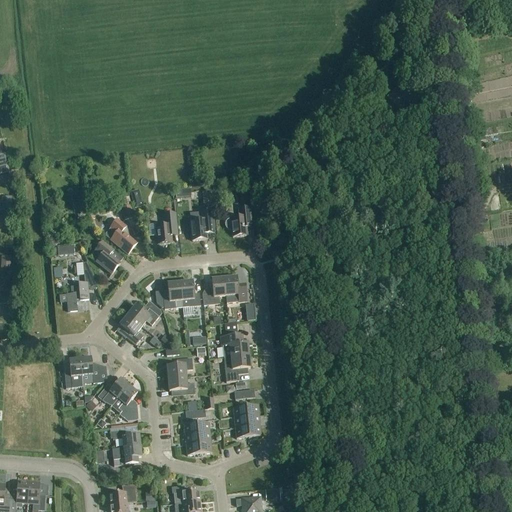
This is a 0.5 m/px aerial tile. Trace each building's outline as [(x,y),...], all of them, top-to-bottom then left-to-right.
[(399,86),(387,99),(400,111),(412,99),(399,86)] [(0,176),(9,175),(4,154),(0,154),(0,176)] [(178,198),(191,198),(191,188),(177,189),(178,198)] [(202,193),(203,209),(214,208),(212,190),(204,191),(204,193),(202,193)] [(134,210),(141,208),(137,192),(130,193),(134,210)] [(134,219),(131,206),(120,209),(124,222),(134,219)] [(252,226),(252,223),(250,209),(238,210),(239,219),(228,220),(227,221),(225,224),(224,225),(225,227),(227,231),(230,231),(232,231),(233,238),(247,237),(246,227),(252,226)] [(215,235),(214,226),(213,213),(199,214),(200,222),(190,223),(192,243),(207,241),(207,236),(215,235)] [(156,228),(158,246),(171,245),(171,238),(177,238),(175,215),(162,216),(163,227),(156,228)] [(1,221),(1,230),(10,231),(10,221),(1,221)] [(126,228),(117,221),(110,230),(106,235),(106,237),(112,241),(111,242),(128,256),(136,245),(122,233),(126,228)] [(101,257),(96,263),(111,276),(120,265),(110,257),(114,252),(99,240),(95,245),(99,247),(94,253),(101,257)] [(58,258),(74,256),(73,248),(57,249),(58,258)] [(10,267),(11,257),(3,257),(2,266),(10,267)] [(66,296),(66,297),(59,297),(60,304),(67,303),(68,313),(77,312),(76,302),(89,301),(88,291),(90,290),(90,292),(95,291),(95,290),(97,290),(87,264),(83,264),(85,285),(78,285),(78,288),(70,288),(71,296),(66,296)] [(247,303),(245,291),(238,292),(236,277),(224,278),(224,280),(226,298),(233,297),(233,305),(239,304),(247,303)] [(211,281),(212,290),(204,291),(202,295),(203,308),(219,306),(218,299),(226,298),(224,280),(211,281)] [(200,308),(199,295),(194,296),(192,283),(180,285),(182,309),(190,309),(200,308)] [(167,286),(168,292),(155,293),(156,304),(162,310),(164,309),(164,311),(176,310),(182,309),(180,285),(167,286)] [(0,305),(10,306),(11,289),(3,288),(3,293),(0,292),(0,305)] [(254,306),(245,306),(246,314),(254,313),(254,306)] [(135,307),(128,317),(142,329),(146,323),(151,328),(159,319),(149,311),(145,315),(135,307)] [(142,329),(128,317),(120,327),(130,335),(126,339),(136,347),(143,338),(137,334),(142,329)] [(225,336),(238,334),(237,325),(224,326),(225,336)] [(166,347),(171,342),(165,336),(160,342),(166,347)] [(247,345),(243,345),(242,336),(220,338),(221,348),(222,348),(224,360),(249,357),(247,345)] [(204,350),(196,350),(197,358),(205,357),(204,350)] [(226,384),(238,383),(237,371),(250,370),(249,357),(224,360),(226,384)] [(106,369),(91,365),(91,359),(80,360),(81,378),(92,377),(93,386),(103,385),(107,380),(106,369)] [(82,389),(81,378),(80,360),(69,362),(70,375),(64,376),(66,391),(78,389),(82,389)] [(168,381),(186,379),(185,372),(193,372),(192,360),(179,362),(180,367),(167,368),(168,381)] [(186,379),(168,381),(169,393),(182,392),(182,398),(195,397),(194,385),(187,386),(186,379)] [(111,409),(118,401),(129,388),(120,381),(112,391),(107,387),(97,399),(104,404),(111,408),(111,409)] [(129,388),(118,401),(111,409),(120,416),(119,417),(127,423),(138,422),(137,405),(132,401),(137,395),(129,388)] [(254,400),(253,392),(234,394),(235,402),(254,400)] [(205,401),(206,411),(214,411),(213,400),(205,401)] [(90,402),(85,408),(91,414),(96,408),(90,402)] [(259,418),(258,407),(245,409),(246,419),(259,418)] [(245,409),(233,410),(234,420),(246,419),(245,409)] [(205,420),(205,412),(185,414),(186,422),(205,420)] [(247,429),(260,428),(259,418),(246,419),(247,429)] [(234,420),(235,430),(247,429),(246,419),(234,420)] [(101,420),(97,425),(102,429),(106,424),(101,420)] [(208,424),(196,426),(197,436),(209,434),(208,424)] [(196,426),(184,427),(185,437),(197,436),(196,426)] [(260,428),(247,429),(249,439),(261,438),(260,428)] [(125,430),(125,429),(110,431),(111,440),(113,440),(113,442),(122,441),(123,450),(140,448),(139,437),(138,437),(137,429),(125,430)] [(247,429),(235,430),(236,440),(249,439),(247,429)] [(211,445),(209,434),(197,436),(198,446),(211,445)] [(185,437),(186,447),(198,446),(197,436),(185,437)] [(212,455),(211,445),(198,446),(199,456),(212,455)] [(186,447),(187,457),(199,456),(198,446),(186,447)] [(140,448),(123,450),(112,451),(113,462),(114,468),(138,465),(138,459),(141,459),(140,448)] [(105,464),(104,452),(96,452),(97,464),(105,464)] [(11,490),(9,511),(15,511),(16,509),(21,509),(21,505),(27,506),(29,483),(17,483),(17,487),(11,487),(11,490)] [(29,483),(27,506),(33,506),(32,511),(43,511),(45,498),(39,498),(40,484),(29,483)] [(5,486),(0,485),(0,511),(9,511),(11,490),(5,490),(5,486)] [(127,505),(136,504),(135,487),(122,488),(122,494),(108,496),(109,507),(127,505)] [(174,506),(200,504),(199,493),(185,494),(184,488),(171,489),(172,496),(173,495),(174,506)] [(265,492),(266,502),(280,501),(279,490),(265,492)] [(145,494),(146,502),(155,502),(154,493),(145,494)] [(261,511),(260,499),(236,502),(236,508),(242,508),(243,511),(241,511),(261,511)]
